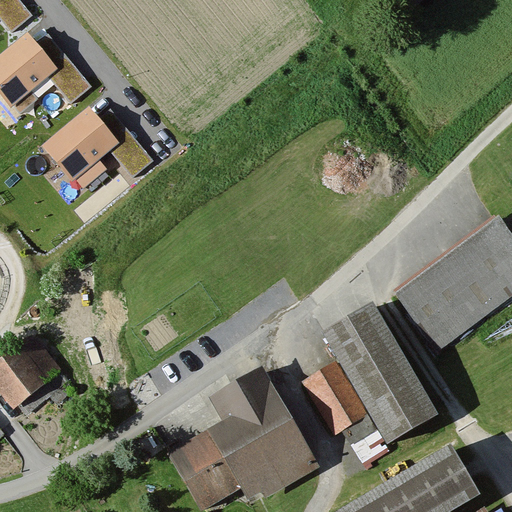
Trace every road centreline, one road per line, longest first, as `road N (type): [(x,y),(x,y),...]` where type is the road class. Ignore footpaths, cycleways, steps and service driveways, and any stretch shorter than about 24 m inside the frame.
road 1 (residential): [(0,493),(66,476),(313,311)]
road 2 (track): [(511,115),(313,311)]
